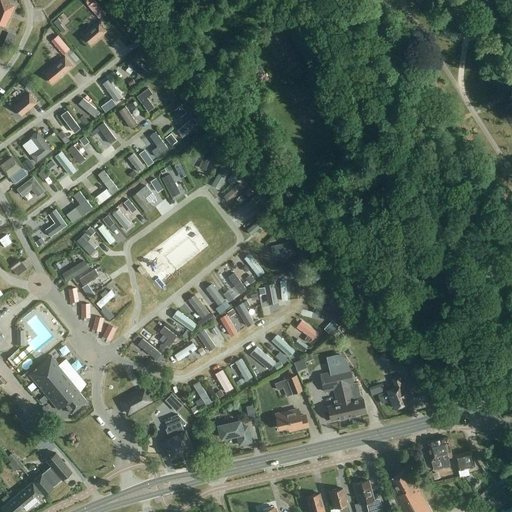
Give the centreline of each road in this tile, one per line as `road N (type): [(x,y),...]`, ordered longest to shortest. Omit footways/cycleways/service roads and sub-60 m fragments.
road 1 (track): [(128,0),(464,412)]
road 2 (primary): [(206,475),(479,406)]
